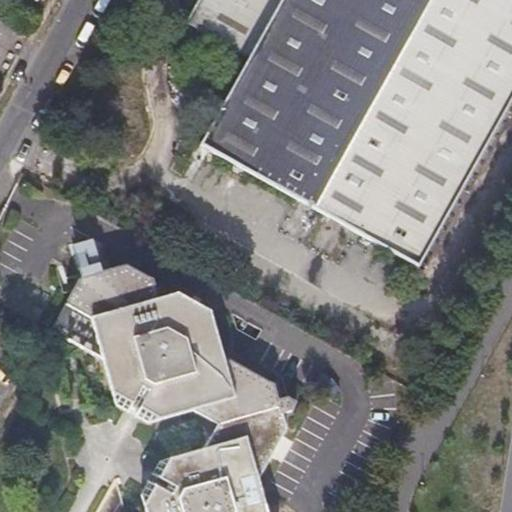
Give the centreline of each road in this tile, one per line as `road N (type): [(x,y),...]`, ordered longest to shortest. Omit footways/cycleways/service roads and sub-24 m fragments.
road 1 (unclassified): [(391,511),(403,476),(511,281)]
road 2 (tertiary): [(88,0),(0,161)]
